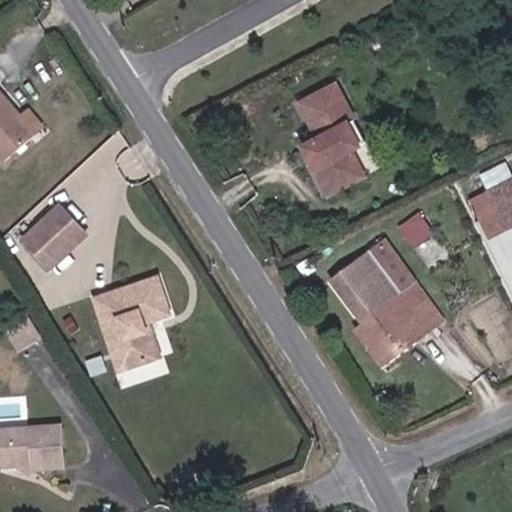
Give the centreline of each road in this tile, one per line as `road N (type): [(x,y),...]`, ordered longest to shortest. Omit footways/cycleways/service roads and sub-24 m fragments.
road 1 (tertiary): [(371,470),(127,87)]
road 2 (residential): [(127,87),(279,0)]
road 3 (tertiary): [(511,406),(371,470)]
road 4 (tertiary): [(371,470),(252,511)]
